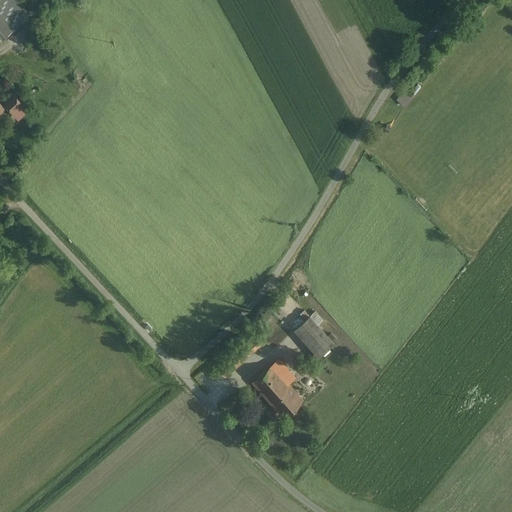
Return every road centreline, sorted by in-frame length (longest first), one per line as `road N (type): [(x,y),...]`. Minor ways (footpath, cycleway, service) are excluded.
road 1 (unclassified): [(181,372),(235,324),(277,269),(394,80),(460,0)]
road 2 (unclassified): [(181,372),(0,169)]
road 3 (unclassified): [(325,511),(248,447),(181,372)]
